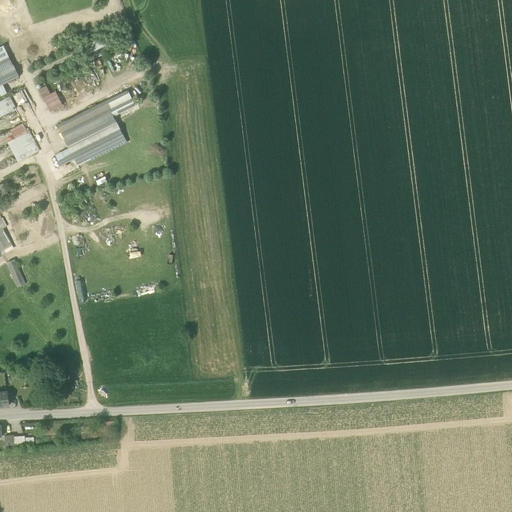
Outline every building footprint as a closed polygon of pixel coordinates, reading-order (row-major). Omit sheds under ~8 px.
[(118,28),(83,46),(87,53),(88,55),(106,45),(123,37),(118,28)] [(123,41),(110,47),(112,52),(126,46),(123,41)] [(109,52),(106,45),(88,55),(87,53),(82,56),(86,64),(109,52)] [(0,47),(0,63),(9,59),(3,46),(0,47)] [(0,63),(0,71),(13,66),(9,59),(0,63)] [(0,85),(18,77),(16,72),(13,66),(0,71),(0,85)] [(58,126),(64,137),(111,113),(113,118),(136,107),(128,91),(58,126)] [(9,97),(0,101),(0,117),(16,109),(9,97)] [(64,137),(75,160),(122,136),(113,118),(111,113),(64,137)] [(30,132),(8,143),(18,162),(40,151),(30,132)] [(125,143),(122,136),(75,160),(78,167),(125,143)] [(0,252),(1,255),(14,249),(4,229),(6,228),(2,219),(0,219),(0,252)] [(25,285),(14,260),(7,263),(18,288),(25,285)] [(7,393),(0,393),(0,407),(8,406),(7,393)] [(4,448),(12,447),(11,435),(3,436),(4,448)] [(22,435),(11,435),(12,447),(23,447),(22,435)]
